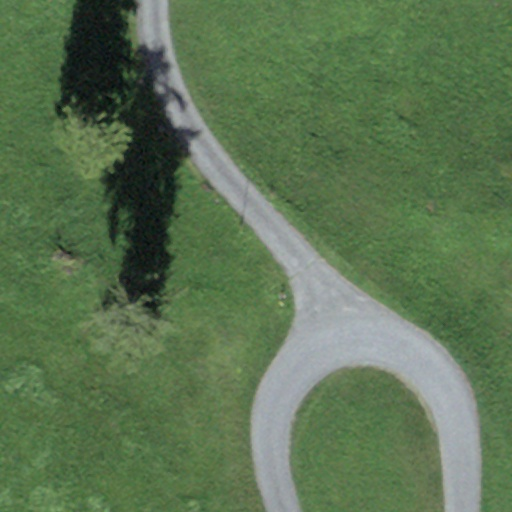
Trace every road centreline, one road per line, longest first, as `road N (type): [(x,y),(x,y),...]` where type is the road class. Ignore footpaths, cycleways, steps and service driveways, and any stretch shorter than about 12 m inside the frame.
road 1 (unclassified): [(461,511),(460,432),(442,378),(391,342),(338,337),(292,366),(268,418),(278,511)]
road 2 (track): [(338,337),(193,134),(166,72),(159,0)]
